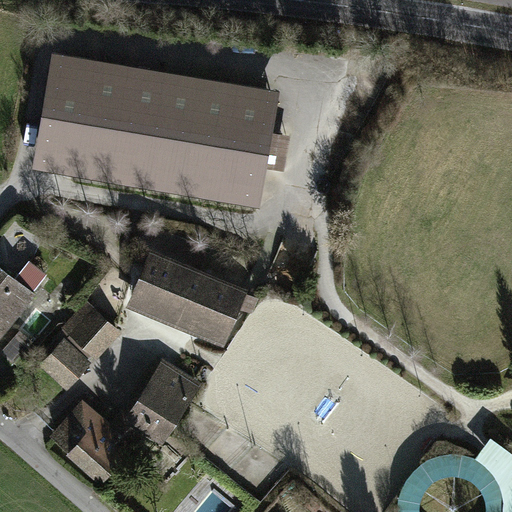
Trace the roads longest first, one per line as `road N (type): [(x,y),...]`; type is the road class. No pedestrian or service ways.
road 1 (tertiary): [(288,0),(511,34)]
road 2 (unknown): [(24,453),(134,337)]
road 3 (residential): [(0,432),(91,511)]
